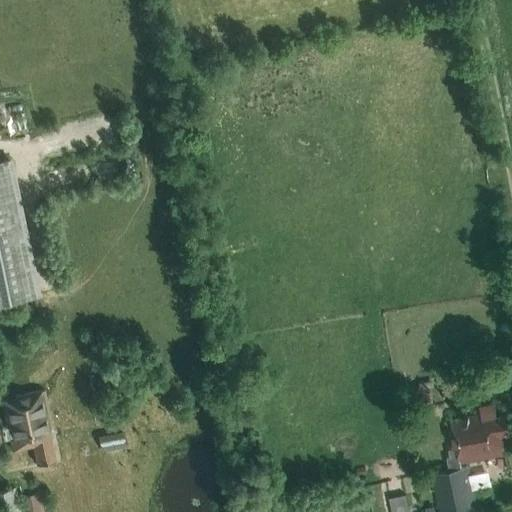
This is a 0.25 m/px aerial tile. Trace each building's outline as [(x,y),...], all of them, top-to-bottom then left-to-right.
[(12,160),(0,162),(0,302),(40,295),(12,160)] [(1,399),(11,448),(31,444),(35,462),(55,457),(48,428),(52,427),(44,389),(1,399)] [(496,417),(494,408),(493,401),(479,404),(482,414),(451,420),(458,454),(447,456),(450,468),(430,473),(437,511),(471,511),(479,511),(474,488),(491,484),(488,471),(470,475),(468,465),(461,466),(460,461),(504,452),(500,436),(508,434),(504,416),(496,417)] [(100,451),(125,445),(119,423),(95,429),(100,451)] [(0,490),(0,511),(20,511),(17,497),(21,497),(19,486),(0,490)] [(43,511),(39,493),(23,496),(26,511),(43,511)] [(406,511),(402,494),(389,497),(392,511),(406,511)]
